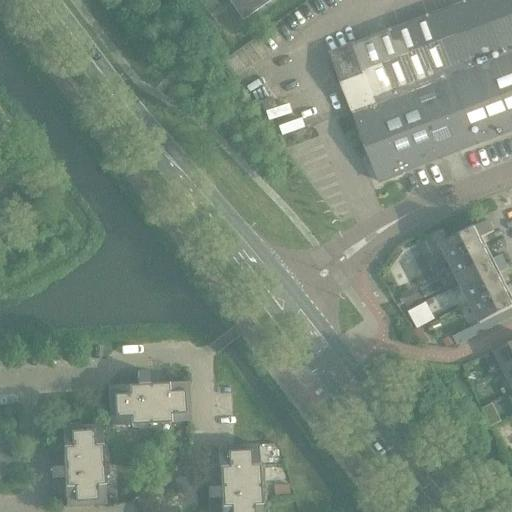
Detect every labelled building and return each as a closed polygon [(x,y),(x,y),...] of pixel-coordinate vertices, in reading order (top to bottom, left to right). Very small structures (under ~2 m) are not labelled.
[(228,0),(232,5),(243,20),(272,1),(272,0),(228,0)] [(511,0),(474,0),(353,46),(331,55),(353,111),(381,183),(404,174),(404,173),(511,131),(511,0)] [(441,245),(451,265),(488,247),(483,238),(494,232),(489,221),(473,230),(472,229),(441,245)] [(488,247),(451,265),(461,284),(505,262),(502,255),(494,259),(488,247)] [(505,262),(461,284),(471,304),(507,285),(501,273),(509,269),(505,262)] [(511,295),(507,285),(471,304),(480,323),(481,324),(489,320),(499,314),(511,308),(511,295)] [(411,291),(402,296),(407,306),(416,302),(411,291)] [(511,317),(511,308),(499,314),(503,322),(511,317)] [(503,322),(499,314),(489,320),(493,327),(503,322)] [(481,324),(480,323),(478,324),(483,333),(493,327),(489,320),(481,324)] [(483,333),(478,324),(470,329),(474,337),(483,333)] [(462,333),(466,341),(474,337),(470,329),(462,333)] [(462,333),(453,337),(456,344),(457,345),(466,341),(462,333)] [(453,336),(443,341),(447,348),(456,344),(453,337),(453,336)] [(511,343),(495,352),(505,372),(511,368),(511,343)] [(121,386),(109,387),(111,426),(190,422),(188,383),(158,385),(156,372),(120,374),(121,386)] [(101,426),(62,428),(64,458),(51,459),(53,496),(66,495),(66,507),(105,505),(101,426)] [(0,479),(18,467),(17,443),(0,434),(0,479)] [(261,511),(258,446),(219,448),(220,474),(208,475),(209,511),(261,511)]
